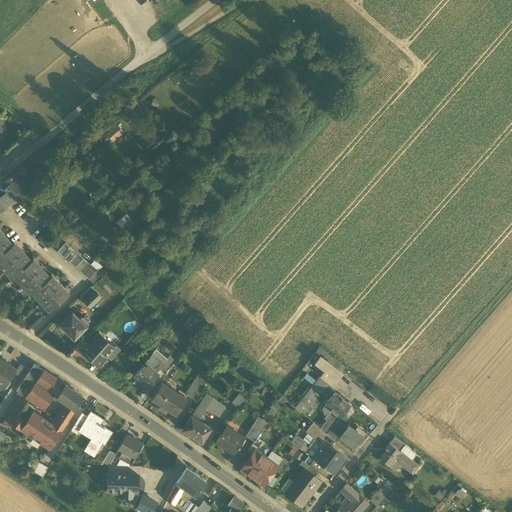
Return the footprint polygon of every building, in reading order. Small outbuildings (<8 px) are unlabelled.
[(117,124),(106,132),(113,141),(123,132),(117,124)] [(39,176),(41,179),(49,174),(42,166),(36,172),(39,176)] [(6,193),(14,202),(22,195),(31,188),(17,171),(5,181),(9,186),(4,190),(6,193)] [(32,182),(34,185),(41,179),(39,176),(32,182)] [(32,188),(31,188),(22,195),(27,202),(37,194),(32,188)] [(0,197),(0,212),(6,208),(14,202),(6,193),(0,197)] [(116,222),(124,232),(135,224),(126,213),(116,222)] [(118,232),(113,226),(100,236),(105,242),(118,232)] [(0,255),(11,245),(3,236),(0,238),(0,255)] [(0,255),(0,263),(4,268),(22,252),(14,243),(11,245),(0,255)] [(65,243),(57,252),(61,256),(69,247),(65,243)] [(74,250),(69,247),(61,256),(66,259),(74,250)] [(78,254),(74,250),(66,259),(70,263),(78,254)] [(12,278),(14,276),(30,262),(22,252),(4,268),(12,278)] [(83,258),(78,254),(70,263),(75,267),(83,258)] [(87,262),(83,258),(75,267),(79,271),(87,262)] [(94,259),(90,264),(97,270),(102,266),(94,259)] [(14,276),(23,285),(41,269),(32,260),(30,262),(14,276)] [(92,266),(87,262),(79,271),(84,275),(92,266)] [(96,270),(92,266),(84,275),(88,279),(96,270)] [(31,294),(33,292),(49,278),(41,269),(23,285),(31,294)] [(101,274),(96,270),(88,279),(93,283),(101,274)] [(116,288),(105,275),(97,282),(108,294),(116,288)] [(33,292),(42,301),(59,285),(51,276),(49,278),(33,292)] [(68,295),(59,285),(42,301),(50,311),(68,295)] [(79,297),(83,302),(95,290),(91,286),(83,293),(79,297)] [(83,302),(90,308),(101,297),(95,290),(83,302)] [(59,325),(74,339),(86,326),(88,323),(86,322),(89,320),(85,316),(82,318),(81,316),(79,319),(72,312),(59,325)] [(198,320),(191,315),(183,325),(190,330),(198,320)] [(113,347),(103,338),(99,335),(95,339),(89,345),(83,352),(83,353),(98,366),(106,356),(114,348),(113,347)] [(74,347),(82,354),(83,353),(83,352),(89,345),(82,339),(74,347)] [(106,356),(111,360),(120,350),(115,345),(113,347),(114,348),(106,356)] [(320,356),(339,371),(343,366),(319,347),(305,365),(319,376),(322,372),(323,370),(314,363),(320,356)] [(163,364),(167,358),(156,349),(152,355),(163,364)] [(217,359),(213,352),(205,358),(209,364),(217,359)] [(133,376),(148,388),(156,379),(154,377),(161,367),(163,365),(163,364),(152,355),(145,363),(144,363),(134,375),(133,376)] [(163,365),(161,367),(165,371),(174,360),(169,356),(167,358),(163,364),(163,365)] [(329,383),(330,383),(339,371),(320,356),(314,363),(323,370),(322,372),(319,376),(329,383)] [(16,369),(7,363),(0,372),(0,386),(3,389),(13,373),(16,369)] [(17,390),(18,391),(22,394),(29,399),(39,383),(52,392),(59,396),(65,384),(35,363),(17,390)] [(13,373),(18,377),(24,368),(19,364),(16,369),(13,373)] [(185,394),(194,400),(208,379),(199,373),(185,394)] [(306,373),(303,378),(312,384),(315,380),(306,373)] [(320,392),(321,393),(329,383),(319,376),(312,385),(320,392)] [(42,406),(52,392),(39,383),(29,399),(40,407),(42,406)] [(167,409),(176,415),(186,398),(184,397),(161,383),(151,399),(159,404),(157,409),(164,413),(167,409)] [(84,397),(65,384),(59,396),(58,398),(65,403),(75,410),(84,397)] [(267,388),(260,385),(258,393),(265,395),(267,388)] [(295,407),(303,414),(310,405),(316,398),(320,392),(312,385),(295,407)] [(206,408),(218,416),(225,406),(206,393),(199,403),(206,408)] [(324,405),(331,411),(339,417),(349,405),(335,393),(324,405)] [(5,420),(11,424),(17,416),(29,399),(22,394),(21,396),(5,420)] [(231,402),(237,407),(244,399),(238,394),(231,402)] [(267,423),(276,412),(276,409),(285,397),(281,395),(272,406),(262,420),(267,423)] [(320,401),(316,398),(310,405),(315,409),(320,401)] [(65,403),(51,423),(62,430),(75,410),(65,403)] [(182,429),(201,442),(210,428),(202,422),(205,418),(201,415),(206,408),(199,403),(191,416),(182,429)] [(331,411),(324,405),(322,409),(325,418),(331,411)] [(48,449),(62,430),(51,423),(34,411),(26,423),(21,430),(48,449)] [(87,449),(96,454),(103,443),(105,444),(112,432),(100,424),(103,419),(90,411),(87,416),(79,429),(80,429),(92,437),(94,438),(87,449)] [(340,418),(339,417),(331,411),(325,418),(325,419),(327,420),(320,428),(326,433),(336,420),(337,421),(340,418)] [(71,430),(77,434),(78,431),(80,429),(79,429),(87,416),(82,413),(71,430)] [(21,430),(26,423),(17,416),(11,424),(21,430)] [(258,416),(252,426),(261,432),(267,423),(262,420),(258,416)] [(346,428),(337,421),(336,420),(326,433),(335,441),(339,437),(346,428)] [(315,439),(320,443),(321,442),(322,441),(321,440),(325,435),(319,430),(320,428),(313,422),(306,432),(307,433),(315,439)] [(347,427),(346,428),(339,437),(353,448),(365,433),(357,427),(354,430),(348,425),(347,424),(346,426),(347,427)] [(223,447),(234,454),(244,438),(226,426),(215,442),(223,447)] [(245,436),(254,441),(255,440),(261,432),(252,426),(245,436)] [(80,429),(78,431),(91,439),(84,450),(94,457),(96,454),(87,449),(94,438),(92,437),(80,429)] [(307,433),(302,440),(306,443),(310,446),(315,439),(307,433)] [(118,449),(122,451),(135,458),(143,444),(126,435),(118,449)] [(290,441),(306,453),(309,449),(309,448),(305,445),(306,443),(302,440),(295,435),(290,441)] [(389,443),(400,451),(405,444),(394,437),(389,443)] [(309,464),(309,465),(324,443),(322,441),(321,442),(320,443),(315,439),(310,446),(309,448),(309,449),(306,453),(309,455),(304,461),(309,464)] [(260,444),(255,440),(254,441),(247,450),(252,454),(255,450),(260,444)] [(334,450),(324,443),(309,465),(318,472),(329,480),(345,457),(336,451),(337,449),(335,448),(334,450)] [(400,464),(412,473),(418,466),(411,460),(400,451),(389,443),(385,448),(387,450),(386,452),(385,451),(379,459),(388,466),(394,459),(400,464)] [(416,454),(405,444),(400,451),(411,460),(416,454)] [(292,456),(298,448),(293,445),(288,453),(292,456)] [(101,465),(109,465),(116,454),(109,450),(101,465)] [(241,469),(252,477),(266,458),(255,450),(252,454),(241,469)] [(299,461),(304,455),(298,450),(293,456),(299,461)] [(132,464),(135,458),(122,451),(118,459),(119,460),(121,460),(122,458),(132,464)] [(277,466),(281,460),(282,458),(271,451),(266,458),(277,466)] [(69,459),(80,461),(82,457),(73,452),(69,459)] [(121,460),(119,460),(116,466),(131,466),(132,464),(122,458),(121,460)] [(277,466),(266,458),(252,477),(263,486),(265,483),(271,475),(275,470),(278,466),(277,466)] [(309,464),(304,461),(302,459),(298,464),(304,468),(305,469),(309,464)] [(394,459),(388,466),(395,471),(400,464),(394,459)] [(275,470),(280,474),(287,464),(281,460),(277,466),(278,466),(275,470)] [(33,472),(43,477),(48,468),(39,462),(33,472)] [(305,469),(314,477),(318,472),(309,465),(309,464),(305,469)] [(186,468),(176,482),(183,487),(188,491),(195,496),(205,481),(186,468)] [(284,493),(300,506),(313,489),(314,490),(321,481),(314,477),(305,469),(304,468),(293,482),(285,493),(284,493)] [(122,497),(133,498),(133,493),(137,493),(138,475),(108,473),(107,491),(122,492),(122,497)] [(276,478),(271,475),(265,483),(270,486),(276,478)] [(280,490),(284,493),(285,493),(293,482),(288,479),(280,490)] [(370,500),(376,506),(380,502),(384,497),(394,485),(387,480),(384,483),(386,485),(379,492),(378,491),(370,500)] [(174,505),(183,487),(176,482),(167,500),(174,505)] [(335,511),(359,511),(368,503),(358,494),(346,484),(340,490),(352,502),(350,503),(346,509),(342,505),(335,511)] [(183,487),(174,505),(177,507),(183,511),(190,502),(183,497),(188,491),(183,487)] [(439,501),(447,492),(444,489),(441,492),(438,490),(433,496),(439,501)] [(138,504),(142,496),(137,493),(133,493),(133,498),(132,504),(138,504)] [(136,508),(144,511),(151,511),(156,502),(142,496),(138,504),(136,508)] [(228,505),(232,508),(236,511),(240,507),(244,503),(234,496),(228,505)] [(389,502),(384,497),(380,502),(385,507),(389,502)] [(339,503),(342,505),(346,509),(350,503),(344,498),(339,503)] [(202,510),(201,511),(203,511),(207,511),(211,506),(203,500),(198,507),(202,510)] [(190,502),(183,511),(192,511),(197,506),(190,502)]
